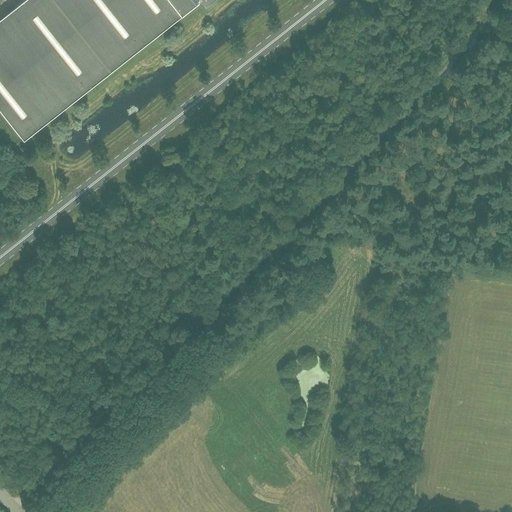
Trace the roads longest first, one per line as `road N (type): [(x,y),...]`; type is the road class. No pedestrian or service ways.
road 1 (track): [(15,509),(479,22)]
road 2 (primary): [(0,258),(325,0)]
